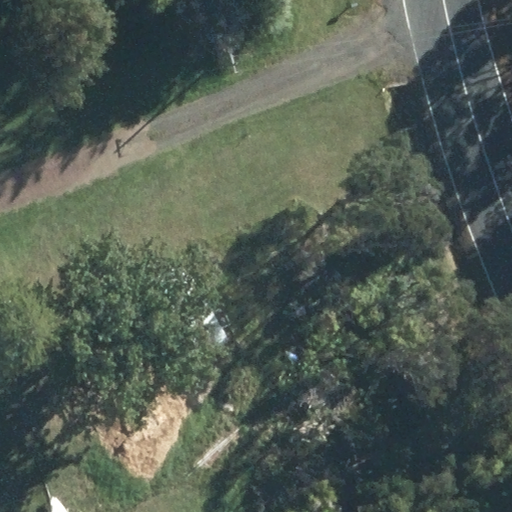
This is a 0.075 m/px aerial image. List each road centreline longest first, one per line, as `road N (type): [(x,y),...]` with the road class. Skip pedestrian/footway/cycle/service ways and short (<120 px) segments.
road 1 (unknown): [(365,0),(0,137)]
road 2 (tertiary): [(511,212),(465,98),(440,0)]
